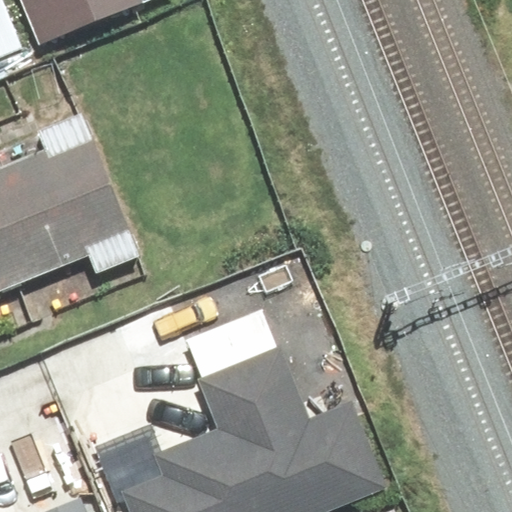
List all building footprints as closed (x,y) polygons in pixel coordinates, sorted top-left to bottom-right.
[(0,0),(0,42),(15,36),(5,0),(0,0)] [(166,0),(17,0),(36,49),(167,1),(166,0)] [(0,283),(131,229),(88,113),(0,149),(0,283)] [(348,381),(296,406),(276,338),(196,375),(213,434),(121,476),(132,511),(299,511),(377,476),(348,381)] [(102,511),(93,489),(35,511),(102,511)] [(405,511),(399,498),(367,511),(405,511)]
